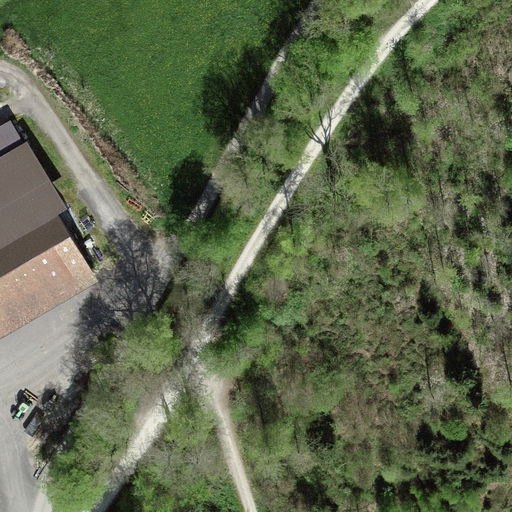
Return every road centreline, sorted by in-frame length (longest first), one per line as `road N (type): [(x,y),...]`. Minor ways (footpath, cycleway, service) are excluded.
road 1 (track): [(431,0),(319,137),(203,345),(94,511)]
road 2 (track): [(44,511),(54,471),(320,0)]
road 3 (track): [(203,345),(247,511)]
